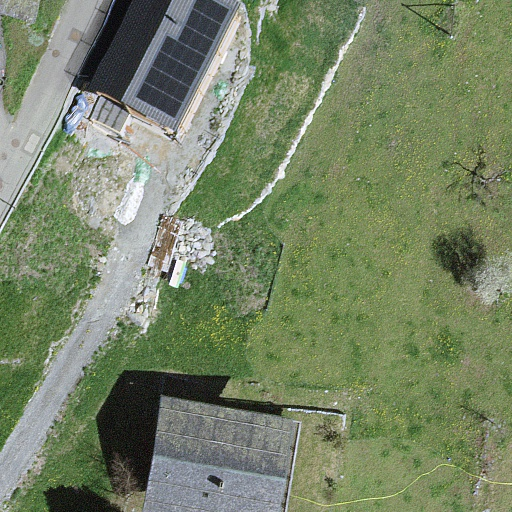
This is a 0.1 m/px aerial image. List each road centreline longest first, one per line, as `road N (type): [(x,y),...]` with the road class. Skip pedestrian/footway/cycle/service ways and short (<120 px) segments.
road 1 (residential): [(159,183),(82,347),(0,482)]
road 2 (residential): [(0,190),(93,0)]
